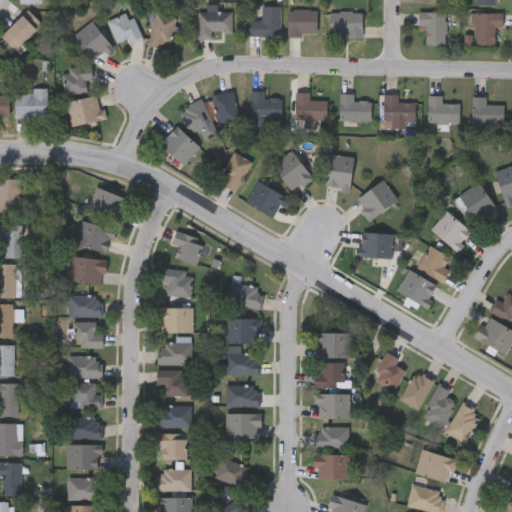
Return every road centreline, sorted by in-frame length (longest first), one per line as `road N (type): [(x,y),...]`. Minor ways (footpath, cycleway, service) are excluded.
road 1 (tertiary): [(511,385),(137,171),(0,150)]
road 2 (residential): [(118,164),(141,115),(181,75),(243,64),(511,68)]
road 3 (residential): [(167,187),(143,230),(135,271),(133,511)]
road 4 (residential): [(305,267),(290,292),(287,506)]
road 5 (residential): [(446,349),(500,247),(511,240)]
